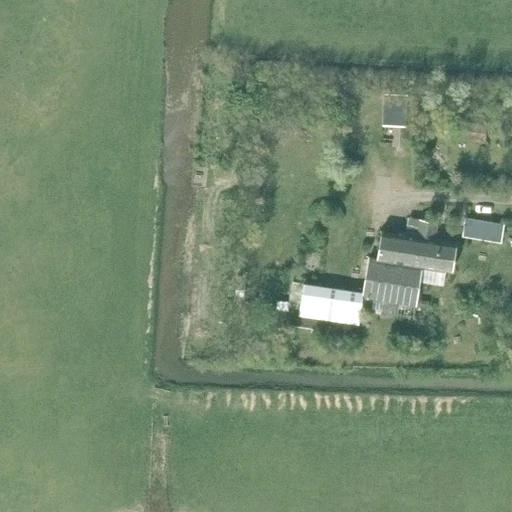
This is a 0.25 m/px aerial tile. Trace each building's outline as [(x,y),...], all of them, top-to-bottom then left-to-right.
[(454,119),(451,137),(484,143),(487,125),(454,119)] [(394,125),(393,146),(405,147),(406,126),(394,125)] [(465,217),(462,235),(501,242),(503,223),(465,217)] [(364,291),(363,296),(415,304),(416,302),(421,266),(452,271),(456,242),(434,239),(436,221),(419,219),(419,222),(409,220),(407,220),(405,234),(382,231),(378,259),(369,258),(364,291)] [(304,282),(299,316),(359,325),(363,296),(364,291),(304,282)]
